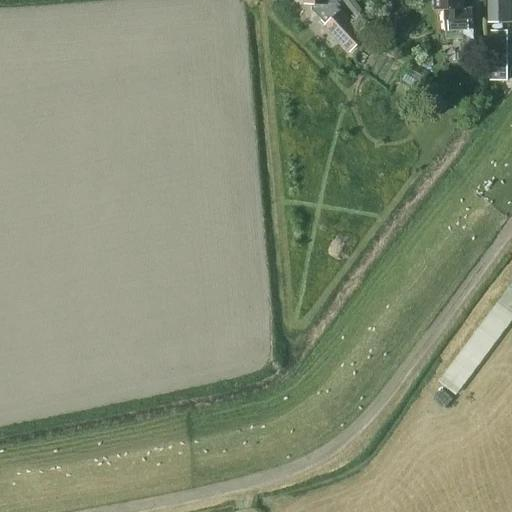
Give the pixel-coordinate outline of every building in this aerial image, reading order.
[(305,0),(305,3),(326,23),(325,24),(350,50),(364,37),(340,10),(340,0),(305,0)] [(463,0),(434,0),(435,9),(443,9),(444,30),(463,29),(463,43),(473,43),(473,29),(473,28),(472,8),(464,8),(463,0)] [(488,0),(488,22),(508,22),(508,0),(488,0)] [(507,79),(508,31),(490,30),(490,79),(507,79)] [(461,393),(511,317),(511,284),(511,285),(446,383),(461,393)]
